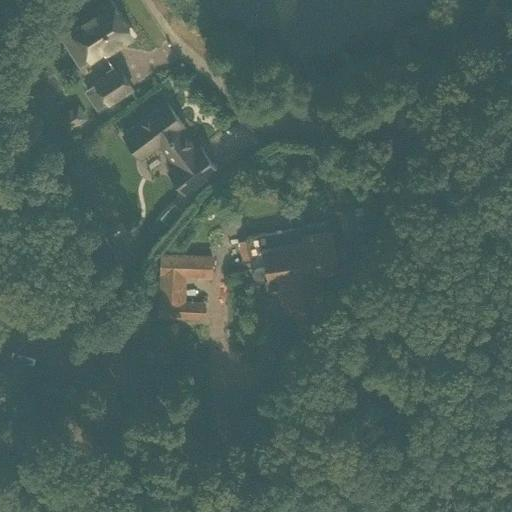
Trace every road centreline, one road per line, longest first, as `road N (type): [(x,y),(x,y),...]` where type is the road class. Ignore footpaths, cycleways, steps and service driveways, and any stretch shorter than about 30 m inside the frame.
road 1 (unclassified): [(0,129),(214,507)]
road 2 (unclassified): [(214,507),(247,436),(344,295),(430,147)]
road 3 (residential): [(430,147),(267,123),(179,48)]
road 4 (unclassified): [(430,147),(511,47)]
